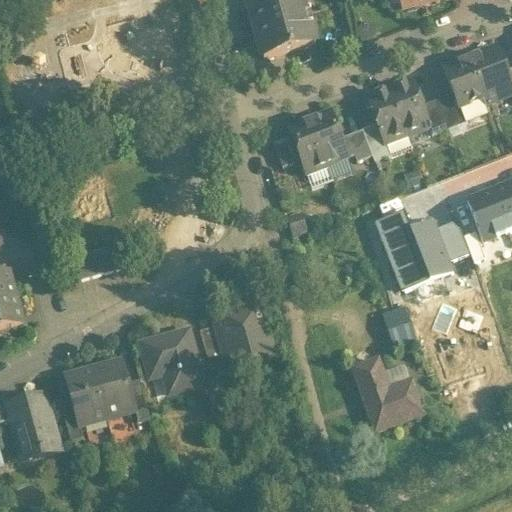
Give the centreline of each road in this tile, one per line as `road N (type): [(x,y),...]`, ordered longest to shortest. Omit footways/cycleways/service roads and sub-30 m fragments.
road 1 (track): [(345,511),(266,230)]
road 2 (residential): [(236,113),(480,19)]
road 3 (residential): [(55,355),(266,230)]
road 4 (track): [(511,451),(372,511)]
road 5 (residential): [(236,113),(266,230)]
